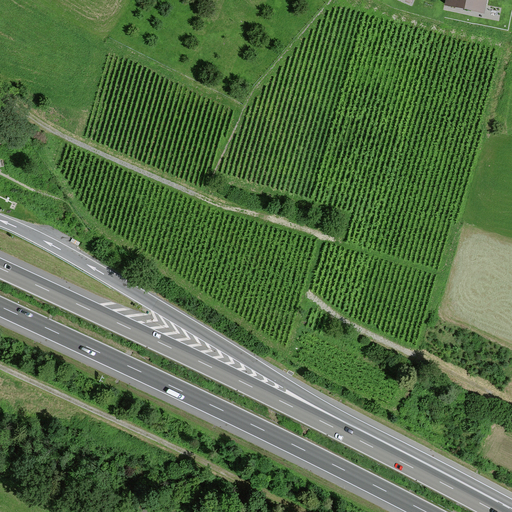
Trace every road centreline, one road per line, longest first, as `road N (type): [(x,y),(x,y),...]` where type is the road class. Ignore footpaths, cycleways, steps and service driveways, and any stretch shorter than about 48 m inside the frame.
road 1 (motorway): [(493,511),(0,268)]
road 2 (motorway): [(511,507),(295,390),(79,259)]
road 3 (motorway): [(0,307),(424,511)]
road 4 (track): [(305,511),(0,365)]
road 5 (track): [(0,100),(223,204)]
